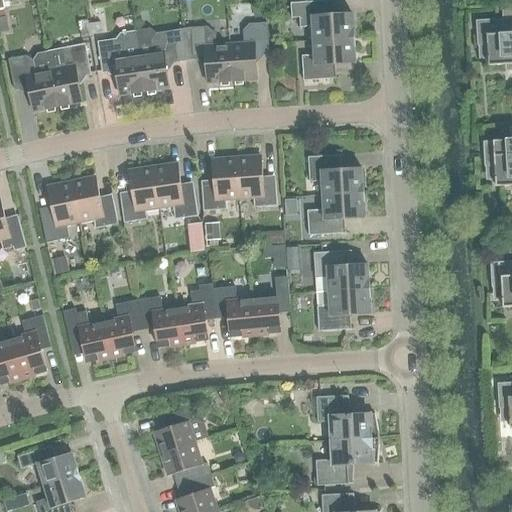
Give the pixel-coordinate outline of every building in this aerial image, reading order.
[(0,0),(0,32),(9,31),(6,17),(5,17),(3,8),(9,7),(7,0),(0,0)] [(331,15),(330,1),(289,3),(290,18),(298,18),(299,28),(311,27),(312,42),(353,39),(351,14),(331,15)] [(266,18),(265,8),(253,9),(253,18),(266,18)] [(511,18),(475,21),(476,46),(486,45),(487,66),(506,65),(507,69),(511,69),(511,18)] [(86,21),(78,22),(81,38),(89,37),(86,21)] [(254,56),(268,55),(266,23),(248,24),(242,31),(242,43),(228,44),(231,82),(255,81),(254,56)] [(206,84),(231,82),(228,44),(214,45),(213,33),(206,27),(188,28),(190,60),(205,59),(206,84)] [(178,62),(174,31),(156,33),(151,29),(134,32),(143,93),(168,89),(164,64),(178,62)] [(119,96),(143,93),(134,32),(120,33),(114,40),(96,42),(101,74),(115,72),(119,96)] [(301,56),(302,81),(335,79),(334,65),(354,63),(353,39),(312,42),(313,55),(301,56)] [(63,67),(50,70),(49,70),(57,108),(81,103),(76,78),(90,76),(84,44),(66,48),(61,56),(63,67)] [(37,54),(33,61),(25,56),(7,60),(13,91),(28,88),(32,112),(57,108),(49,70),(50,70),(46,52),(37,54)] [(511,140),(482,142),(483,167),(493,166),(495,187),(511,185),(511,140)] [(340,170),(339,156),(307,158),(308,183),(320,182),(321,196),(362,193),(361,169),(340,170)] [(236,158),(238,199),(252,198),(253,208),(276,206),(275,182),(262,183),(260,157),(236,158)] [(225,200),(238,199),(236,158),(211,160),(213,186),(200,187),(202,212),(226,210),(225,200)] [(177,164),(152,168),(158,208),(172,206),(174,220),(197,216),(193,188),(180,190),(177,164)] [(145,210),(158,208),(152,168),(128,171),(132,197),(119,199),(123,223),(146,220),(145,210)] [(70,182),(79,222),(92,220),(94,229),(117,224),(112,200),(100,203),(95,177),(70,182)] [(65,225),(79,222),(70,182),(46,188),(52,213),(39,216),(45,243),(68,239),(65,225)] [(364,218),(362,193),(321,196),(322,210),(306,211),(308,236),(344,234),(343,219),(364,218)] [(0,204),(0,243),(2,251),(12,248),(13,252),(26,248),(18,221),(6,224),(0,204)] [(204,224),(206,241),(220,240),(219,223),(204,224)] [(281,231),(266,231),(267,244),(282,243),(281,231)] [(314,279),(315,278),(316,293),(368,289),(367,265),(346,266),(345,252),(313,254),(314,279)] [(69,272),(66,256),(52,259),(55,275),(69,272)] [(511,261),(489,263),(491,288),(501,287),(502,308),(511,307),(511,261)] [(254,336),(279,333),(277,308),(289,307),(286,277),(274,279),(275,298),(251,300),(254,336)] [(181,345),(207,341),(203,316),(215,314),(212,290),(211,284),(198,286),(199,291),(190,293),(192,307),(176,309),(181,345)] [(236,301),(234,287),(212,290),(215,314),(227,313),(229,338),(254,336),(251,300),(236,301)] [(316,307),(317,332),(350,330),(349,315),(370,314),(368,289),(316,293),(317,307),(316,307)] [(159,297),(137,301),(141,325),(153,323),(157,349),(181,345),(176,309),(161,312),(159,297)] [(110,358),(135,353),(129,328),(141,325),(137,301),(115,306),(118,320),(103,323),(110,358)] [(88,326),(84,312),(75,314),(74,309),(62,312),(69,341),(80,339),(86,363),(110,358),(103,323),(88,326)] [(25,336),(10,340),(22,379),(46,372),(38,346),(49,342),(42,316),(21,322),(25,336)] [(0,385),(22,379),(10,340),(0,343),(0,385)] [(511,382),(496,384),(498,409),(508,408),(509,429),(511,428),(511,382)] [(165,396),(160,398),(163,410),(168,408),(165,396)] [(329,422),(330,441),(378,439),(374,414),(343,416),(342,396),(341,396),(342,396),(315,398),(317,423),(329,422)] [(152,432),(159,454),(195,443),(194,441),(207,437),(203,423),(197,419),(193,420),(189,408),(160,417),(164,429),(152,432)] [(378,439),(330,441),(331,460),(315,461),(316,486),(346,485),(347,485),(346,465),(376,463),(378,439)] [(178,473),(182,484),(210,475),(206,464),(201,465),(195,443),(159,454),(166,476),(178,473)] [(78,475),(71,453),(49,460),(45,448),(16,457),(20,469),(36,464),(43,486),(78,475)] [(243,454),(236,452),(232,457),(234,463),(241,464),(245,459),(243,454)] [(47,499),(34,503),(37,511),(64,511),(63,505),(85,498),(78,475),(43,486),(47,499)] [(209,489),(214,487),(210,475),(182,484),(186,496),(174,500),(178,511),(210,511),(217,510),(209,489)] [(32,492),(11,498),(14,508),(35,502),(32,492)] [(379,511),(377,511),(348,511),(348,494),(347,494),(321,496),(321,511),(379,511)]
